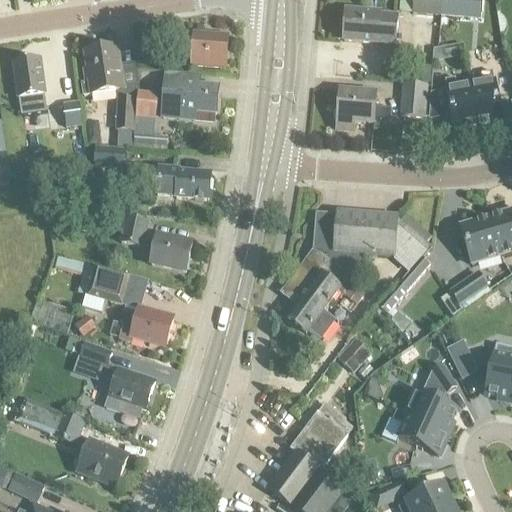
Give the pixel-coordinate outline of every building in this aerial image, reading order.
[(482,0),(415,0),(414,16),(481,22),(482,0)] [(511,0),(486,0),(487,6),(510,5),(511,13),(511,0)] [(381,18),(347,15),(345,44),(396,48),(398,21),(381,20),(381,18)] [(194,36),(174,35),(158,34),(157,50),(193,52),(192,68),(226,70),(228,38),(194,36)] [(118,51),(86,55),(88,71),(82,72),(85,85),(81,85),(83,99),(91,97),(123,93),(118,51)] [(40,62),(14,66),(19,101),(23,101),(25,114),(38,112),(36,99),(45,97),(40,62)] [(470,84),(479,131),(484,130),(485,135),(498,132),(497,128),(502,127),(493,74),(482,76),(483,82),(470,84)] [(479,131),(470,84),(457,87),(456,81),(445,83),(455,136),(460,135),(461,139),(474,137),(473,132),(479,131)] [(165,87),(164,103),(162,122),(215,127),(216,117),(219,91),(183,87),(183,89),(165,87)] [(428,89),(404,87),(401,119),(425,121),(428,89)] [(376,96),(341,94),(338,133),(354,134),(355,125),(374,127),(374,125),(390,126),(391,112),(375,111),(376,96)] [(156,98),(139,97),(137,118),(155,120),(156,98)] [(119,102),(117,132),(116,150),(132,151),(135,103),(119,102)] [(78,106),(47,110),(50,132),(81,128),(78,106)] [(85,126),(88,148),(101,146),(99,124),(85,126)] [(124,154),(96,151),(95,169),(123,172),(124,154)] [(7,158),(0,158),(0,186),(11,185),(7,158)] [(146,185),(158,186),(157,198),(176,200),(176,201),(209,204),(211,178),(180,175),(180,173),(147,170),(146,185)] [(511,214),(489,221),(501,259),(511,255),(511,214)] [(340,292),(339,291),(364,258),(395,260),(398,220),(338,216),(338,218),(317,216),(314,253),(282,296),(298,308),(287,322),(307,337),(309,334),(322,343),(337,324),(324,314),(340,292)] [(126,220),(121,245),(143,250),(148,224),(126,220)] [(501,259),(489,221),(461,229),(472,268),(501,259)] [(157,239),(151,267),(186,275),(192,247),(157,239)] [(54,260),(51,271),(82,279),(85,267),(54,260)] [(393,310),(408,293),(430,267),(423,260),(394,294),(379,310),(388,317),(388,316),(394,320),(398,315),(393,310)] [(79,296),(87,299),(95,270),(87,267),(79,296)] [(95,270),(87,299),(115,306),(123,308),(131,279),(95,270)] [(478,276),(451,294),(452,294),(440,302),(453,320),(464,312),(460,307),(487,289),(478,276)] [(132,347),(133,342),(166,351),(174,323),(139,313),(138,317),(126,313),(122,327),(119,338),(120,338),(118,343),(132,347)] [(411,325),(399,314),(398,315),(394,320),(391,323),(402,335),(411,325)] [(75,331),(83,341),(95,330),(87,321),(75,331)] [(66,353),(82,359),(86,347),(70,342),(66,353)] [(356,343),(339,361),(353,374),(370,356),(356,343)] [(448,352),(463,381),(477,374),(463,345),(448,352)] [(112,356),(86,347),(82,359),(81,360),(108,369),(112,356)] [(494,359),(485,398),(510,403),(511,393),(511,360),(494,356),(494,359)] [(431,376),(446,396),(456,389),(442,368),(431,376)] [(155,384),(119,372),(110,401),(145,413),(155,384)] [(422,397),(419,395),(409,418),(412,419),(447,436),(458,413),(422,397)] [(260,412),(276,416),(279,401),(263,398),(260,412)] [(296,455),(321,473),(352,431),(323,409),(316,419),(313,418),(310,424),(311,426),(292,451),(296,455)] [(84,425),(62,417),(53,438),(75,447),(84,425)] [(401,442),(439,459),(444,448),(444,446),(443,445),(447,436),(412,419),(409,418),(398,441),(401,442)] [(128,459),(90,444),(77,475),(116,490),(128,459)] [(269,490),(293,509),(297,511),(331,511),(346,492),(321,473),(296,455),(269,490)] [(375,463),(362,465),(365,484),(378,482),(375,463)] [(0,488),(4,490),(9,475),(0,471),(0,488)] [(45,490),(17,478),(11,493),(38,504),(45,490)] [(443,489),(409,505),(406,500),(409,499),(402,483),(370,498),(376,511),(380,511),(398,504),(401,509),(398,510),(399,511),(449,511),(453,510),(443,489)]
